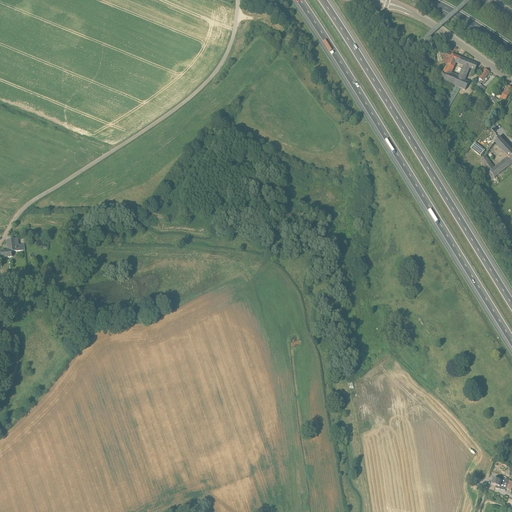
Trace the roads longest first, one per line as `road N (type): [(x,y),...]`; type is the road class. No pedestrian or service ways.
road 1 (motorway): [(298,0),(511,342)]
road 2 (unclassified): [(0,243),(28,203),(195,93),(223,59),(238,0)]
road 3 (motorway): [(511,300),(324,0)]
road 4 (tertiary): [(511,85),(400,7)]
road 5 (track): [(337,384),(347,398),(365,511)]
